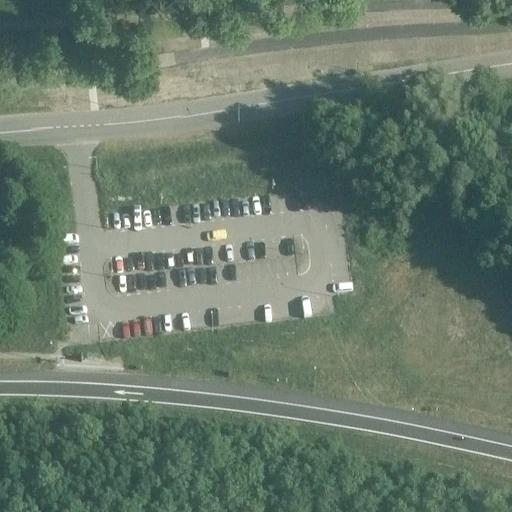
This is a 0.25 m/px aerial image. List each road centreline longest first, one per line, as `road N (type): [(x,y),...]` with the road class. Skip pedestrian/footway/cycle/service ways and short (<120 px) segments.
road 1 (motorway): [(511,454),(202,397),(0,386)]
road 2 (unclassified): [(511,63),(189,116),(0,132)]
